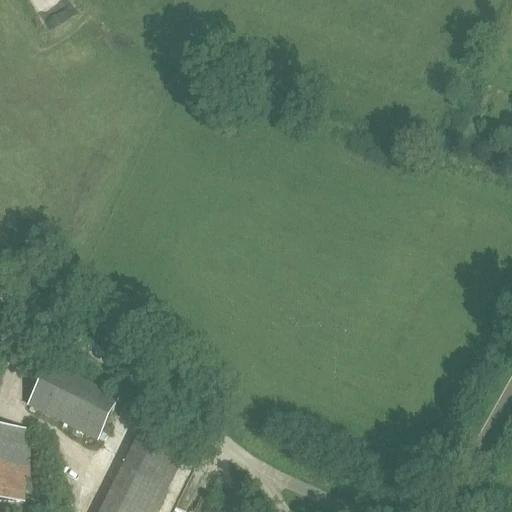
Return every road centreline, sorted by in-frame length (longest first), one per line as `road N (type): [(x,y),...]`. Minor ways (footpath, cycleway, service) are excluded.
road 1 (unclassified): [(0,300),(110,363),(267,480)]
road 2 (unclassified): [(511,400),(447,511)]
